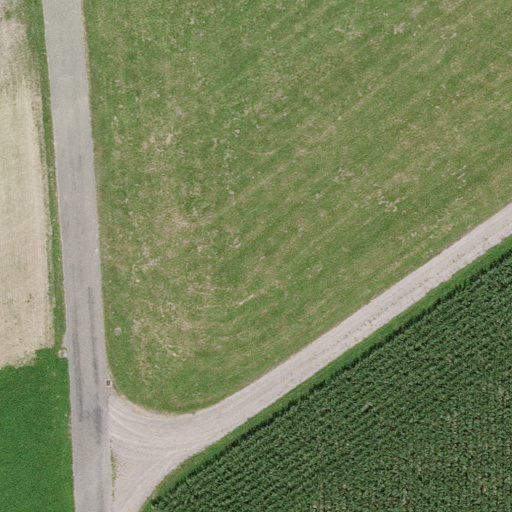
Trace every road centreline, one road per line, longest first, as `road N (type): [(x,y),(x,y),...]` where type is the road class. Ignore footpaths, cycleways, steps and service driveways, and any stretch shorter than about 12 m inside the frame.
road 1 (unclassified): [(101,511),(70,0)]
road 2 (track): [(101,456),(173,452),(511,219)]
